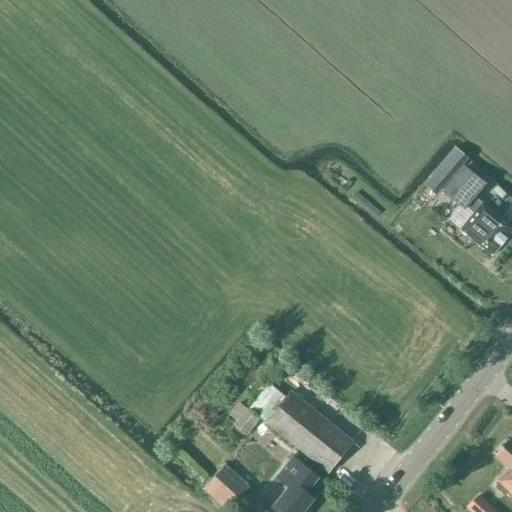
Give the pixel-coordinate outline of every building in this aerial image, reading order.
[(473,215),(460,231),(492,256),(511,231),(511,226),(483,203),(481,205),(473,198),(485,184),(464,167),(443,193),(464,210),(465,208),(473,215)] [(285,396),(269,383),(250,408),(266,421),(285,396)] [(328,474),(353,442),(290,392),(266,424),(328,474)] [(367,432),(386,447),(393,438),(374,423),(367,432)] [(497,489),(504,495),(505,494),(511,500),(511,443),(508,440),(495,456),(509,468),(495,484),(498,487),(497,489)] [(272,509),(275,511),(302,511),(313,499),(304,493),(308,488),(318,476),(293,457),(276,478),(288,488),(272,509)] [(225,466),(204,489),(227,511),(249,488),(225,466)] [(496,511),(478,495),(468,506),(474,511),(473,511),(496,511)]
